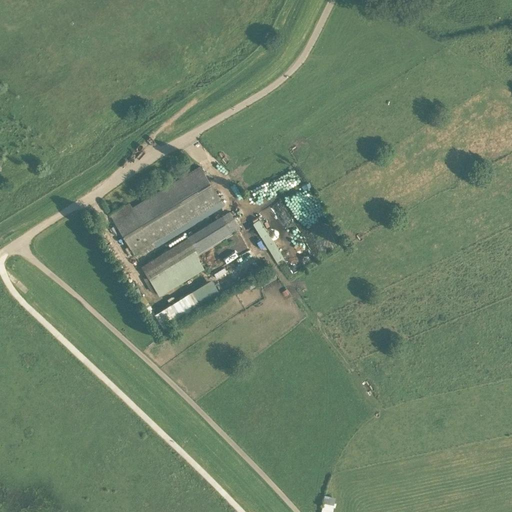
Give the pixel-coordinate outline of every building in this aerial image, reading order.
[(221,201),(200,167),(113,220),(134,254),(221,201)] [(229,214),(188,238),(196,250),(199,255),(200,257),(240,232),(229,214)] [(291,271),(315,260),(301,232),(297,234),(301,242),(295,245),(292,238),(296,236),(293,231),(272,241),(261,217),(255,221),(276,263),(285,258),(291,271)] [(142,266),(149,278),(196,250),(188,238),(142,266)] [(196,250),(149,278),(159,296),(203,270),(195,257),(199,255),(196,250)] [(271,270),(260,279),(266,285),(276,276),(271,270)] [(211,281),(155,315),(165,331),(221,296),(211,281)] [(329,511),(333,511),(337,496),(325,494),(322,511),(329,511)]
